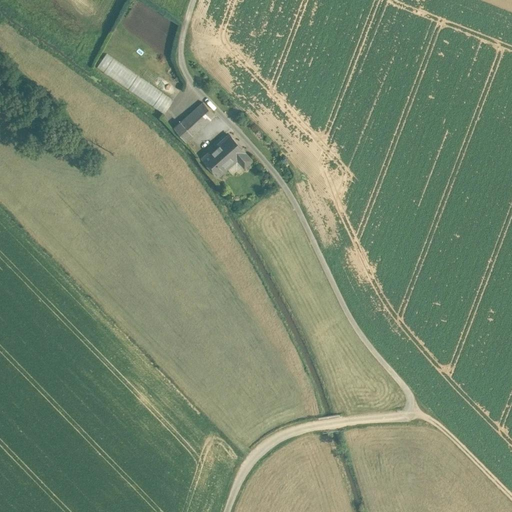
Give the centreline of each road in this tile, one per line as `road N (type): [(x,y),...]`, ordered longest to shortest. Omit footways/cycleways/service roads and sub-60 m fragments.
road 1 (unclassified): [(227,511),(264,446),(321,424),(412,414),(413,405),(355,330),(265,160),(190,81),(181,37),(189,0)]
road 2 (track): [(511,499),(450,434),(412,414)]
